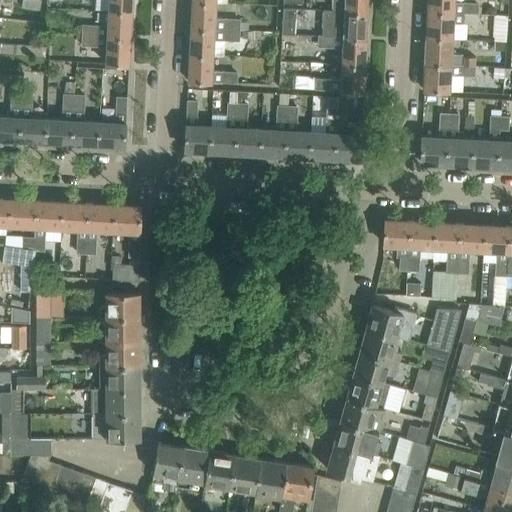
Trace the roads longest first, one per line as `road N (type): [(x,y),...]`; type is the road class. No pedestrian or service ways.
road 1 (residential): [(153,396),(274,417),(299,409),(351,219),(352,189)]
road 2 (residential): [(352,189),(160,178)]
road 3 (residential): [(400,191),(409,0)]
road 4 (residential): [(160,178),(170,0)]
road 5 (residential): [(160,178),(0,167)]
